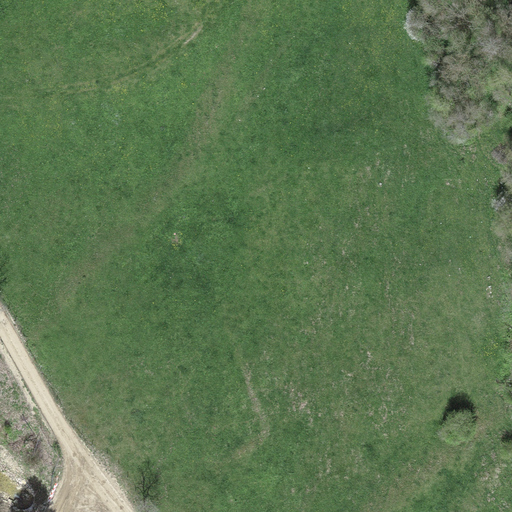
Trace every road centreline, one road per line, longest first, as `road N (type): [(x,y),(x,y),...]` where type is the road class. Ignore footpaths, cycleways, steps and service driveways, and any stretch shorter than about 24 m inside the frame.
road 1 (track): [(0,90),(34,95),(118,77),(189,35),(224,0)]
road 2 (track): [(0,328),(47,418),(44,511)]
